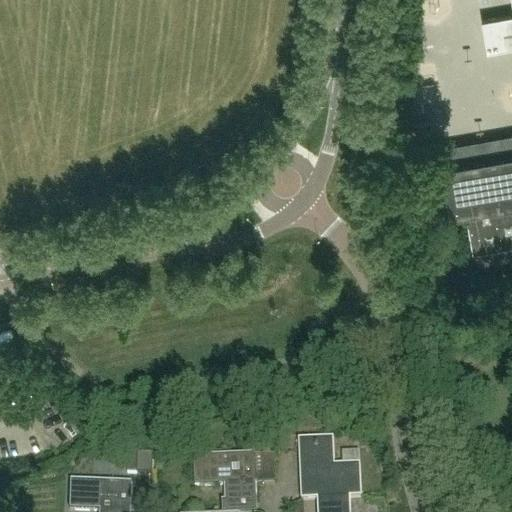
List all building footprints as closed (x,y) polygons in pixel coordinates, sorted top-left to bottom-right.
[(511,15),(482,20),(488,52),(511,47),(511,15)] [(414,124),(416,136),(427,134),(425,123),(414,124)] [(466,214),(473,254),(511,247),(511,135),(439,148),(451,217),(466,214)] [(299,440),(301,500),(317,500),(350,498),(362,498),(360,464),(335,466),(333,438),(299,440)] [(125,452),(124,456),(124,474),(137,474),(138,453),(125,452)] [(257,511),(256,484),(255,455),(194,457),(195,486),(225,485),(226,501),(222,502),(222,511),(257,511)] [(131,511),(132,484),(71,481),(70,510),(100,511),(131,511)] [(350,511),(350,498),(317,500),(317,511),(350,511)]
